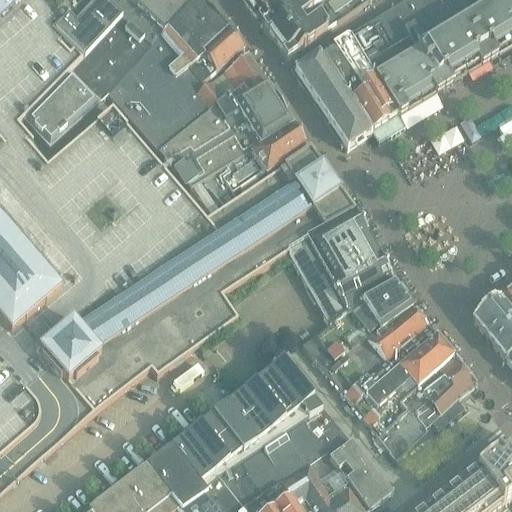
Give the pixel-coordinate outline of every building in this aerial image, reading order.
[(0,0),(0,27),(28,4),(24,0),(0,0)] [(24,0),(28,4),(53,33),(58,29),(87,0),(24,0)] [(192,0),(127,0),(125,2),(126,17),(82,64),(24,126),(37,141),(47,153),(107,100),(111,97),(174,24),(185,36),(210,14),(200,6),(192,0)] [(127,0),(87,0),(58,29),(53,33),(52,34),(82,64),(126,17),(125,2),(127,0)] [(239,0),(262,29),(300,0),(305,6),(314,0),(239,0)] [(369,3),(366,0),(314,0),(305,6),(300,0),(262,29),(286,64),(311,46),(328,34),(369,3)] [(511,0),(412,0),(344,42),(397,119),(511,48),(511,0)] [(0,501),(30,476),(99,416),(150,376),(189,343),(168,316),(155,302),(129,324),(125,319),(115,304),(204,234),(179,207),(190,198),(177,182),(157,158),(127,124),(107,100),(47,153),(37,141),(24,126),(82,64),(52,34),(53,33),(28,4),(0,27),(0,501)] [(202,90),(188,73),(203,61),(200,58),(227,34),(210,14),(185,36),(174,24),(111,97),(107,100),(127,124),(146,108),(175,143),(206,117),(194,101),(204,93),(202,90)] [(243,53),(227,34),(200,58),(203,61),(188,73),(202,90),(209,84),(205,78),(212,74),(215,77),(243,53)] [(344,42),(319,58),(371,137),(377,148),(403,132),(395,120),(397,119),(344,42)] [(235,94),(228,99),(234,108),(267,89),(246,58),(223,78),(235,94)] [(319,58),(293,76),(346,153),(346,154),(371,137),(319,58)] [(211,87),(204,93),(194,101),(206,117),(175,143),(157,158),(177,182),(281,113),(268,91),(267,89),(234,108),(228,99),(224,102),(211,87)] [(146,108),(127,124),(157,158),(175,143),(146,108)] [(291,130),(281,113),(177,182),(190,198),(202,188),(205,186),(206,187),(292,132),(291,130)] [(404,155),(411,170),(466,145),(459,130),(404,155)] [(306,152),(292,132),(206,187),(205,186),(202,188),(228,218),(240,209),(234,202),(241,197),(244,200),(260,187),(258,184),(265,179),(268,182),(306,152)] [(309,156),(240,209),(228,218),(202,188),(190,198),(179,207),(204,234),(115,304),(125,319),(129,324),(155,302),(168,316),(187,301),(293,230),(295,232),(341,202),(332,189),(309,156)] [(222,301),(288,259),(287,258),(308,243),(352,219),(341,202),(295,232),(293,230),(187,301),(168,316),(189,343),(150,376),(157,383),(237,325),(222,301)] [(287,258),(288,259),(311,299),(329,331),(341,323),(341,322),(362,310),(361,307),(393,288),(384,266),(377,255),(354,219),(353,220),(352,219),(308,243),(287,258)] [(329,331),(301,349),(341,398),(348,393),(333,372),(360,348),(411,311),(393,288),(361,307),(362,310),(341,322),(341,323),(329,331)] [(511,296),(499,306),(511,321),(511,296)] [(472,325),(505,364),(511,359),(511,321),(499,306),(472,325)] [(341,398),(344,402),(426,331),(411,311),(360,348),(333,372),(348,393),(341,398)] [(344,402),(351,411),(436,341),(426,331),(344,402)] [(394,465),(408,451),(391,434),(409,420),(400,408),(453,361),(436,341),(351,411),(394,465)] [(456,363),(453,361),(400,408),(409,420),(391,434),(408,451),(420,441),(434,426),(446,415),(449,413),(456,406),(477,391),(456,363)] [(192,511),(189,507),(205,496),(220,484),(233,474),(240,469),(241,470),(261,458),(261,459),(301,429),(319,414),(282,367),(171,453),(146,473),(94,511),(192,511)] [(330,425),(321,413),(319,414),(301,429),(310,440),(330,425)] [(340,437),(330,425),(310,440),(320,452),(340,437)] [(349,448),(340,437),(320,452),(310,440),(301,429),(261,459),(261,458),(241,470),(240,469),(233,474),(241,486),(248,481),(263,502),(280,490),(294,511),(363,511),(328,464),(349,448)] [(374,511),(391,500),(349,448),(328,464),(363,511),(374,511)] [(497,460),(492,464),(503,478),(499,481),(511,498),(511,453),(499,464),(497,460)] [(448,498),(429,511),(502,511),(508,506),(511,502),(511,498),(499,481),(503,478),(492,464),(448,498)] [(294,511),(280,490),(263,502),(248,481),(241,486),(233,474),(220,484),(239,511),(294,511)] [(192,511),(239,511),(220,484),(205,496),(189,507),(192,511)]
